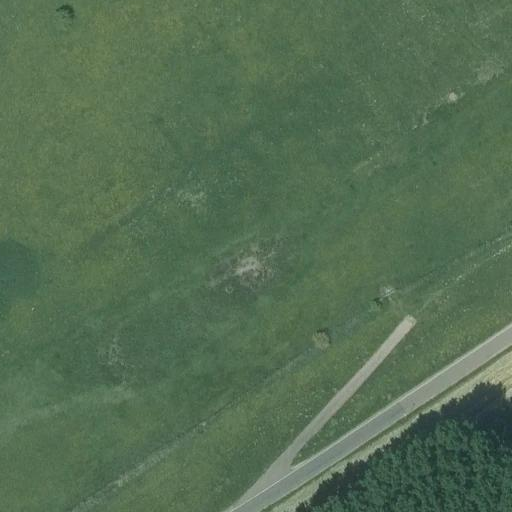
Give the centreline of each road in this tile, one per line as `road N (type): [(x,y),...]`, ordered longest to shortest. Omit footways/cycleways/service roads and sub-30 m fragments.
road 1 (unclassified): [(237,511),(511,334)]
road 2 (track): [(248,504),(408,323),(375,269)]
